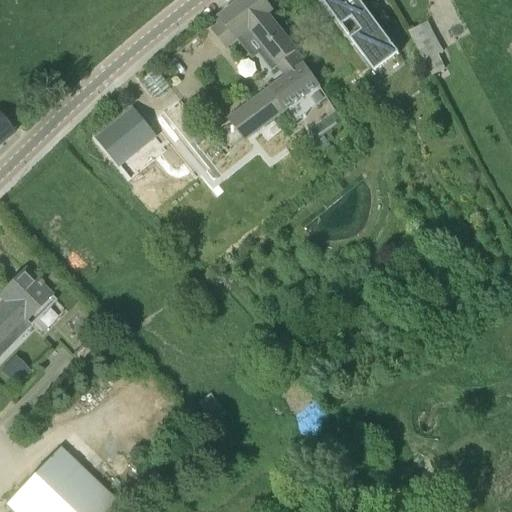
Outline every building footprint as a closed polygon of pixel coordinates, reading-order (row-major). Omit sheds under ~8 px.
[(229,123),(213,135),(228,154),(244,142),(245,143),(283,113),(320,87),(305,67),(298,57),(290,62),(288,59),(297,52),(269,16),(273,12),(262,0),(245,0),(220,20),(226,28),(216,36),(226,49),(248,32),(286,79),(229,120),(228,121),(229,123)] [(320,0),(368,64),(392,46),(357,0),(320,0)] [(434,35),(415,45),(432,78),(445,71),(438,56),(444,53),(434,35)] [(133,110),(94,141),(116,170),(156,139),(133,110)] [(15,114),(5,123),(12,132),(23,123),(15,114)] [(0,146),(14,135),(11,132),(4,123),(0,118),(0,146)] [(0,298),(5,304),(0,309),(0,359),(30,328),(26,324),(51,298),(25,271),(0,296),(0,298)] [(94,358),(83,347),(73,357),(84,368),(94,358)] [(211,425),(226,417),(210,396),(196,407),(211,425)] [(12,511),(105,511),(113,504),(58,451),(5,505),(12,511)]
